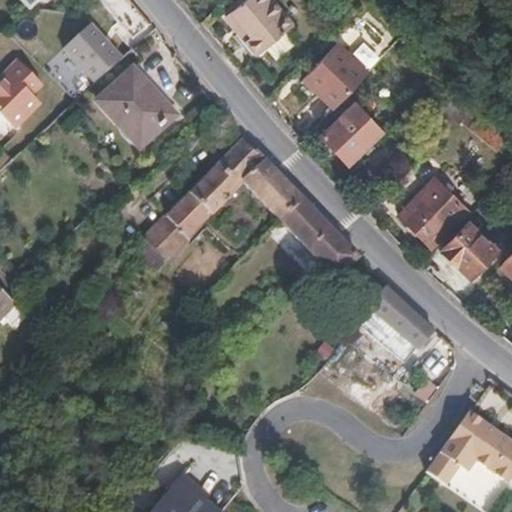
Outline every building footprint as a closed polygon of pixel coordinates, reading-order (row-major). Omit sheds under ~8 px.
[(150,22),(131,0),(101,0),(134,38),(150,22)] [(290,25),(269,0),(241,0),(230,9),(223,14),(255,53),(290,25)] [(123,57),(91,24),(64,49),(96,83),(123,57)] [(367,72),(336,43),(302,79),(333,108),(367,72)] [(33,95),(43,85),(19,61),(3,77),(6,78),(0,84),(0,114),(15,130),(41,104),(33,95)] [(179,120),(134,70),(99,102),(145,151),(179,120)] [(466,115),(477,104),(460,82),(455,87),(435,109),(451,128),(466,115)] [(346,160),(379,128),(353,100),(320,134),(346,160)] [(473,121),(483,110),(477,104),(466,115),(473,121)] [(511,136),(511,129),(483,110),(473,121),(504,146),(511,136)] [(164,257),(245,181),(280,217),(301,197),(246,139),(242,141),(144,235),(164,257)] [(0,171),(9,162),(1,154),(0,155),(0,171)] [(467,213),(436,178),(400,212),(431,246),(467,213)] [(357,255),(301,197),(280,217),(324,263),(320,268),(331,281),(357,255)] [(495,247),(466,220),(440,247),(469,275),(495,247)] [(511,255),(503,267),(511,275),(511,255)] [(432,327),(384,283),(356,321),(402,362),(432,327)] [(0,326),(18,306),(0,288),(0,326)] [(511,474),(511,439),(468,409),(425,469),(445,482),(458,463),(466,468),(474,456),(508,480),(511,474)] [(218,511),(222,508),(196,485),(199,481),(184,469),(147,511),(218,511)]
